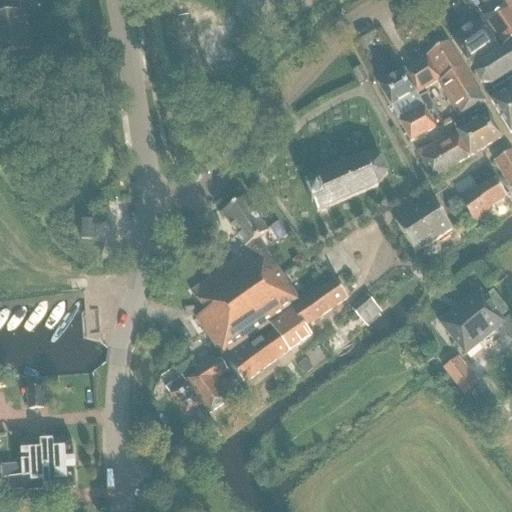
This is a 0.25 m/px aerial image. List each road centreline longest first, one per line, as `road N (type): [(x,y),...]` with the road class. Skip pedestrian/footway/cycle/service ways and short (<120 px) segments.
road 1 (unclassified): [(150,200),(196,192),(340,28),(390,0)]
road 2 (tertiary): [(117,511),(115,371),(148,246),(150,200)]
road 3 (tertiary): [(150,200),(115,0)]
